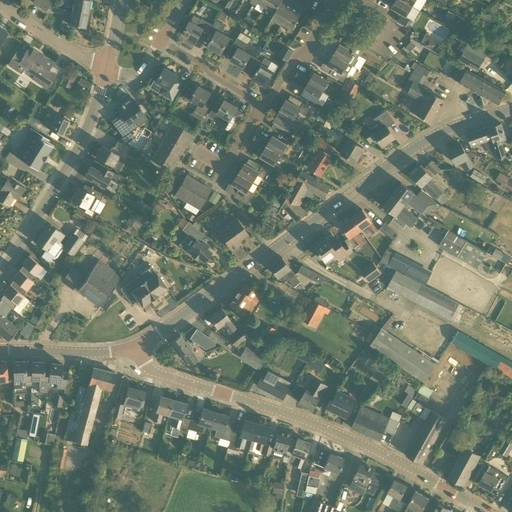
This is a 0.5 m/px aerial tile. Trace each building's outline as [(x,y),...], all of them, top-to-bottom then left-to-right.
[(48,0),(43,0),(39,7),(45,11),(52,2),(48,0)] [(65,0),(65,2),(73,4),(72,11),(88,14),(90,1),(86,0),(65,0)] [(269,0),(265,7),(271,11),(270,14),(273,16),(270,21),(282,0),(269,0)] [(281,24),(293,4),(289,1),(289,0),(282,0),(270,21),(273,23),(275,20),(281,24)] [(397,21),(398,22),(407,27),(411,20),(406,17),(412,7),(401,0),(389,0),(395,3),(391,9),(399,13),(398,15),(400,17),(397,21)] [(293,4),(281,24),(288,28),(287,31),(290,33),(305,8),(300,5),(299,7),(293,4)] [(72,11),(70,17),(63,16),(62,23),(69,24),(85,27),(88,14),(72,11)] [(224,21),(229,14),(223,11),(219,18),(224,21)] [(307,11),(303,18),(308,21),(309,21),(313,14),(307,11)] [(384,24),(387,19),(377,12),(374,18),(384,24)] [(491,13),(482,14),(482,22),(492,22),(491,13)] [(456,14),(453,20),(453,24),(460,28),(461,27),(463,28),(469,23),(465,21),(465,20),(456,14)] [(381,29),(384,24),(374,18),(371,23),(381,29)] [(197,25),(190,21),(182,35),(195,42),(199,37),(205,40),(209,32),(213,25),(201,19),(197,25)] [(213,25),(209,32),(214,35),(207,47),(220,55),(230,38),(221,33),(225,26),(216,20),(213,25)] [(378,34),(381,29),(371,23),(368,28),(378,34)] [(364,33),(375,39),(378,34),(368,28),(364,33)] [(406,35),(412,39),(415,34),(408,31),(406,35)] [(361,38),(372,45),(375,39),(364,33),(361,38)] [(433,42),(435,38),(426,33),(422,42),(426,45),(425,46),(434,51),(437,45),(433,42)] [(253,56),(251,55),(255,47),(249,43),(248,44),(237,37),(232,45),(233,45),(228,54),(233,57),(231,61),(243,68),(249,57),(256,61),(257,59),(257,58),(253,56)] [(358,44),(366,48),(369,50),(372,45),(361,38),(358,44)] [(405,47),(410,52),(415,46),(411,41),(405,47)] [(357,59),(362,50),(350,43),(347,48),(340,44),(334,55),(349,64),(353,66),(354,67),(358,60),(357,59)] [(469,43),(459,61),(478,71),(487,53),(469,43)] [(12,63),(10,66),(12,68),(21,74),(24,68),(28,71),(29,69),(35,73),(34,75),(31,79),(47,89),(50,84),(56,76),(47,70),(51,64),(40,57),(36,54),(38,52),(29,46),(24,55),(17,51),(10,61),(12,63)] [(278,56),(288,62),(294,52),(284,46),(278,56)] [(328,64),(327,65),(333,69),(330,74),(333,76),(335,77),(343,82),(348,74),(344,71),(349,64),(334,55),(328,64)] [(261,64),(255,74),(253,78),(266,86),(275,72),(268,68),(272,62),(265,58),(262,62),(257,59),(256,61),(261,64)] [(414,69),(403,89),(408,92),(408,93),(424,102),(423,105),(416,101),(412,108),(411,111),(413,112),(432,123),(432,122),(435,116),(444,101),(445,101),(444,100),(422,87),(421,87),(427,77),(430,72),(430,71),(418,64),(414,62),(411,67),(414,69)] [(448,76),(460,82),(459,83),(499,105),(505,94),(506,92),(455,64),(448,76)] [(172,100),(180,87),(174,83),(178,76),(165,68),(157,82),(164,86),(160,93),(172,100)] [(61,85),(68,88),(75,74),(68,71),(61,85)] [(298,71),(295,76),(322,92),(323,92),(329,81),(314,72),(311,78),(298,71)] [(372,78),(368,75),(363,82),(366,84),(372,78)] [(329,95),(323,92),(322,92),(295,76),(292,81),(305,89),(301,94),(322,107),(329,95)] [(77,84),(88,88),(91,81),(80,77),(77,84)] [(360,86),(349,80),(340,98),(350,104),(360,86)] [(201,121),(204,117),(211,105),(206,102),(208,98),(208,99),(209,98),(208,98),(211,93),(199,86),(196,91),(189,87),(183,98),(190,102),(191,100),(199,105),(193,116),(201,121)] [(121,114),(128,124),(118,131),(122,137),(117,141),(124,145),(134,138),(130,132),(137,126),(133,121),(143,114),(132,98),(121,105),(122,106),(118,109),(117,108),(117,109),(121,114)] [(238,108),(225,100),(222,104),(217,101),(209,114),(213,117),(216,116),(218,113),(224,117),(220,124),(232,132),(241,116),(235,113),(238,108)] [(280,111),(294,119),(299,112),(304,115),(309,107),(303,103),(300,108),(286,100),(280,111)] [(324,112),(329,115),(333,108),(328,104),(324,112)] [(31,117),(29,124),(39,130),(46,135),(49,129),(62,135),(68,122),(69,121),(63,119),(64,117),(60,116),(48,110),(46,116),(53,120),(51,126),(43,123),(31,117)] [(274,120),(273,121),(275,122),(277,124),(287,130),(285,133),(284,135),(277,131),(275,136),(287,143),(290,139),(295,130),(290,127),(294,119),(280,111),(274,120)] [(371,129),(364,134),(370,143),(376,138),(382,147),(384,145),(386,148),(391,144),(390,141),(395,138),(387,128),(395,123),(386,111),(373,120),(377,125),(371,130),(371,129)] [(328,116),(320,112),(316,119),(324,123),(328,116)] [(173,123),(165,136),(183,147),(185,148),(185,147),(188,143),(186,142),(187,140),(190,135),(192,136),(192,135),(173,123)] [(489,127),(495,148),(498,159),(506,157),(501,141),(506,139),(501,123),(489,127)] [(199,127),(195,133),(201,136),(203,137),(206,131),(199,127)] [(487,151),(495,148),(489,127),(488,127),(467,135),(471,147),(484,142),(487,151)] [(343,137),(335,150),(341,153),(355,162),(356,162),(357,163),(360,162),(363,158),(362,156),(360,155),(364,149),(357,144),(360,139),(350,133),(347,131),(341,128),(338,133),(343,137)] [(21,160),(37,170),(52,147),(47,143),(49,140),(31,130),(23,144),(29,147),(21,160)] [(269,141),(257,134),(253,139),(281,155),(287,144),(273,136),(269,141)] [(165,136),(158,148),(176,159),(178,160),(181,155),(179,154),(183,147),(165,136)] [(314,144),(309,153),(314,157),(307,168),(320,176),(332,157),(321,151),(322,149),(324,150),(328,143),(319,137),(314,144)] [(253,139),(250,144),(263,152),(260,157),(274,166),(281,155),(253,139)] [(116,154),(102,146),(100,148),(98,150),(96,152),(96,154),(95,157),(111,166),(118,155),(123,158),(129,147),(116,141),(113,147),(118,149),(116,154)] [(473,167),(461,144),(449,151),(456,165),(462,162),(466,171),(473,167)] [(171,172),(174,167),(172,166),(176,159),(158,148),(155,154),(157,155),(153,162),(171,172)] [(303,150),(299,157),(305,161),(309,154),(303,150)] [(440,170),(436,165),(431,161),(426,166),(435,175),(440,170)] [(145,163),(140,167),(143,172),(149,168),(145,163)] [(238,174),(253,183),(257,175),(263,179),(268,170),(262,166),(259,172),(245,163),(238,174)] [(410,176),(422,187),(423,186),(436,199),(441,204),(448,197),(430,179),(433,177),(424,168),(421,165),(410,176)] [(90,166),(84,177),(104,188),(110,178),(116,182),(117,179),(122,181),(123,178),(101,166),(98,171),(90,166)] [(474,170),(471,177),(483,184),(487,177),(474,170)] [(298,223),(308,215),(298,206),(308,189),(314,192),(324,198),(329,187),(301,171),(283,207),(298,223)] [(234,197),(247,205),(254,193),(248,190),(253,183),(238,174),(232,185),(239,189),(234,197)] [(0,200),(8,206),(14,198),(16,199),(23,188),(8,179),(1,175),(0,176),(0,200)] [(180,185),(174,195),(180,198),(186,202),(187,202),(198,184),(198,183),(199,182),(194,180),(193,182),(185,177),(186,175),(180,185)] [(503,175),(499,182),(505,185),(509,178),(503,175)] [(426,218),(432,210),(413,195),(414,193),(401,183),(392,195),(405,205),(407,202),(426,217),(426,218)] [(193,203),(200,207),(211,190),(206,187),(205,189),(198,184),(187,202),(192,205),(193,203)] [(77,187),(71,200),(94,212),(103,194),(95,189),(92,195),(77,187)] [(213,191),(208,199),(214,204),(220,195),(213,191)] [(405,205),(392,195),(383,207),(395,216),(393,219),(403,227),(406,223),(411,227),(417,219),(403,207),(405,205)] [(276,199),(273,205),(279,208),(282,201),(276,199)] [(143,203),(139,212),(145,215),(146,214),(149,208),(150,207),(143,203)] [(77,210),(73,216),(85,223),(89,225),(91,222),(94,224),(97,219),(90,215),(89,217),(77,210)] [(362,210),(352,217),(361,230),(366,226),(372,234),(378,231),(372,222),(362,210)] [(189,213),(186,218),(192,221),(194,217),(189,213)] [(141,224),(128,216),(124,223),(137,231),(141,224)] [(182,217),(177,224),(182,228),(182,229),(188,233),(179,243),(178,245),(186,252),(188,250),(192,254),(191,255),(196,260),(198,258),(203,262),(211,253),(206,249),(208,246),(202,241),(200,243),(194,238),(200,232),(192,225),(187,222),(182,217)] [(355,234),(361,230),(352,217),(341,226),(349,237),(345,240),(348,245),(352,250),(362,242),(355,234)] [(223,227),(218,231),(220,234),(231,250),(239,244),(237,241),(247,234),(241,226),(236,218),(223,227)] [(393,240),(397,233),(385,223),(380,228),(393,240)] [(43,233),(36,243),(40,246),(46,250),(47,251),(55,257),(62,247),(59,245),(60,243),(65,236),(59,231),(50,225),(49,224),(47,228),(46,229),(43,233)] [(457,257),(476,269),(486,253),(448,230),(444,236),(439,246),(457,257)] [(73,256),(84,240),(75,235),(72,233),(62,248),(73,256)] [(319,243),(315,246),(320,252),(319,253),(326,263),(327,263),(332,259),(331,257),(338,252),(343,259),(344,258),(352,251),(351,250),(352,250),(348,245),(344,248),(337,239),(336,240),(332,234),(331,235),(332,238),(328,240),(327,238),(319,243)] [(425,286),(432,273),(387,250),(380,263),(395,271),(425,286)] [(23,263),(21,264),(23,265),(22,267),(23,266),(26,268),(23,273),(32,280),(42,267),(29,256),(30,255),(30,254),(23,263)] [(504,254),(500,260),(508,264),(511,258),(504,254)] [(283,258),(270,267),(278,278),(279,277),(282,282),(285,282),(288,280),(294,288),(301,282),(283,258)] [(78,289),(77,290),(101,306),(114,287),(105,281),(112,271),(107,267),(103,264),(98,261),(95,265),(91,270),(85,279),(82,282),(82,283),(78,289)] [(368,282),(381,273),(373,263),(361,272),(368,282)] [(325,278),(309,269),(302,265),(298,272),(321,284),(325,278)] [(72,289),(78,281),(82,274),(71,267),(68,272),(66,275),(61,281),(72,289)] [(140,275),(121,289),(125,296),(131,292),(142,306),(150,300),(150,301),(151,301),(152,301),(153,302),(153,301),(154,301),(155,301),(155,300),(156,299),(156,298),(156,297),(156,296),(155,296),(167,288),(151,267),(140,275)] [(13,277),(12,279),(14,280),(13,281),(14,280),(17,283),(15,286),(13,287),(22,295),(29,286),(33,282),(32,280),(23,273),(19,270),(16,274),(13,277)] [(466,307),(425,286),(395,271),(387,287),(450,319),(458,321),(466,307)] [(54,278),(50,284),(55,288),(59,282),(54,278)] [(4,291),(3,293),(4,294),(3,295),(4,296),(5,295),(8,297),(4,302),(12,308),(13,309),(20,300),(24,296),(22,295),(13,287),(10,284),(4,291)] [(245,285),(244,285),(240,292),(238,291),(228,305),(246,317),(260,295),(245,285)] [(317,296),(315,301),(325,304),(326,299),(317,296)] [(12,308),(4,302),(0,299),(0,334),(8,341),(18,329),(4,317),(12,308)] [(316,327),(326,308),(312,300),(302,319),(316,327)] [(235,329),(221,309),(209,318),(217,328),(222,325),(228,334),(235,329)] [(33,315),(29,321),(35,325),(39,319),(33,315)] [(436,365),(386,331),(396,318),(393,315),(382,328),(371,345),(424,381),(436,365)] [(264,330),(272,335),(273,334),(278,337),(280,333),(267,325),(264,330)] [(24,327),(19,332),(27,340),(31,333),(24,327)] [(196,329),(190,338),(205,349),(214,345),(214,342),(196,329)] [(227,340),(231,343),(235,346),(248,337),(242,329),(227,340)] [(272,335),(264,330),(263,329),(260,334),(270,340),(272,335)] [(511,362),(458,331),(451,342),(511,377),(511,362)] [(370,332),(366,341),(371,343),(375,335),(370,332)] [(180,336),(169,343),(179,357),(182,355),(190,366),(197,360),(190,350),(192,348),(186,341),(185,342),(180,336)] [(267,359),(245,346),(242,351),(241,354),(260,366),(267,359)] [(367,350),(363,356),(372,363),(376,357),(367,350)] [(279,351),(274,361),(281,364),(286,354),(279,351)] [(308,363),(312,357),(301,351),(298,358),(308,363)] [(31,368),(26,369),(25,361),(12,362),(14,389),(22,388),(22,385),(31,385),(31,380),(31,368)] [(39,380),(39,386),(38,393),(48,393),(48,390),(47,390),(49,369),(44,369),(44,362),(31,362),(31,368),(31,380),(39,380)] [(66,382),(68,372),(67,372),(62,372),(62,364),(50,363),(49,369),(47,390),(48,390),(55,390),(56,388),(65,389),(66,382)] [(79,386),(76,399),(73,411),(71,410),(63,440),(86,445),(101,388),(111,391),(115,374),(93,368),(87,388),(79,386)] [(263,373),(257,386),(284,399),(290,387),(278,381),(280,377),(280,376),(269,370),(266,375),(263,373)] [(298,384),(291,394),(300,400),(299,402),(313,411),(320,398),(319,397),(326,385),(317,379),(309,391),(298,384)] [(408,385),(404,391),(413,396),(416,390),(408,385)] [(128,387),(124,402),(140,407),(142,407),(144,400),(142,400),(144,392),(139,390),(128,387)] [(421,389),(410,410),(422,417),(433,397),(427,394),(428,393),(421,389)] [(401,396),(403,398),(400,403),(406,407),(413,396),(404,391),(401,396)] [(331,399),(326,408),(347,418),(352,409),(355,401),(336,393),(333,400),(331,399)] [(63,396),(54,394),(52,406),(61,407),(63,396)] [(160,396),(152,421),(160,423),(162,413),(169,415),(173,400),(160,396)] [(173,400),(169,415),(175,417),(172,427),(179,429),(178,431),(187,434),(188,429),(190,421),(183,419),(187,404),(173,400)] [(114,409),(112,417),(118,418),(120,418),(122,411),(123,405),(119,404),(116,403),(114,409)] [(202,408),(199,420),(191,418),(190,421),(188,429),(204,433),(206,426),(211,427),(215,412),(202,408)] [(358,413),(352,428),(381,441),(385,431),(393,435),(399,423),(390,419),(376,413),(375,416),(360,409),(358,413)] [(431,410),(406,456),(421,464),(447,419),(431,410)] [(221,438),(229,441),(232,430),(225,428),(228,416),(215,412),(211,427),(216,429),(214,436),(221,438)] [(33,415),(30,432),(35,433),(38,416),(33,415)] [(17,426),(18,419),(10,418),(8,427),(16,429),(16,428),(17,426)] [(232,430),(228,447),(227,448),(236,450),(237,446),(243,448),(246,437),(251,439),(252,439),(256,424),(244,420),(241,432),(232,430)] [(140,435),(144,436),(148,437),(152,424),(144,422),(140,435)] [(251,439),(248,450),(255,452),(256,449),(262,451),(261,453),(261,454),(266,455),(269,444),(264,443),(269,428),(256,424),(252,439),(251,439)] [(16,429),(15,438),(27,440),(28,431),(16,428),(16,429)] [(462,447),(466,440),(460,436),(461,434),(454,430),(449,440),(462,447)] [(269,444),(266,455),(269,456),(274,457),(282,459),(285,452),(287,444),(290,435),(277,431),(274,441),(273,445),(269,444)] [(47,432),(44,442),(52,443),(54,434),(47,432)] [(109,438),(108,441),(109,443),(112,444),(115,443),(116,440),(114,437),(111,436),(109,438)] [(304,458),(310,444),(296,438),(287,462),(295,465),(294,466),(300,468),(304,458)] [(511,442),(507,439),(501,448),(505,451),(511,450),(511,447),(511,442)] [(58,467),(63,468),(67,449),(53,447),(47,477),(56,479),(58,467)] [(337,473),(344,459),(320,449),(320,447),(313,463),(337,473)] [(465,448),(449,478),(448,479),(463,487),(480,456),(465,448)] [(356,488),(355,492),(362,495),(368,484),(366,483),(372,469),(360,463),(353,477),(350,485),(356,488)] [(199,471),(205,473),(207,466),(201,464),(199,471)] [(484,475),(479,484),(492,491),(498,480),(503,483),(508,475),(501,471),(497,478),(490,474),(493,469),(486,464),(481,473),(484,475)] [(306,486),(308,476),(309,474),(301,472),(298,484),(306,486)] [(308,476),(306,486),(305,492),(314,494),(315,488),(316,488),(318,478),(308,476)] [(399,511),(405,501),(400,499),(407,486),(395,480),(388,493),(394,496),(389,506),(399,511)] [(283,483),(274,482),(273,493),(276,494),(275,499),(281,500),(283,483)] [(416,492),(404,511),(420,511),(429,499),(416,492)] [(332,511),(334,507),(319,501),(315,511),(332,511)]
